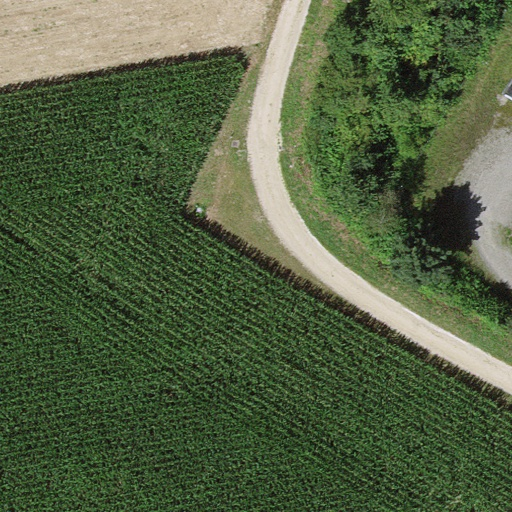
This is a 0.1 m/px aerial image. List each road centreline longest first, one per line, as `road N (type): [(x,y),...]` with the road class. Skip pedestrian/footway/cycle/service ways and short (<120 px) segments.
road 1 (track): [(293,0),(259,94),(247,168),(282,245),(385,322),(511,387)]
road 2 (motorway): [(244,0),(511,164)]
